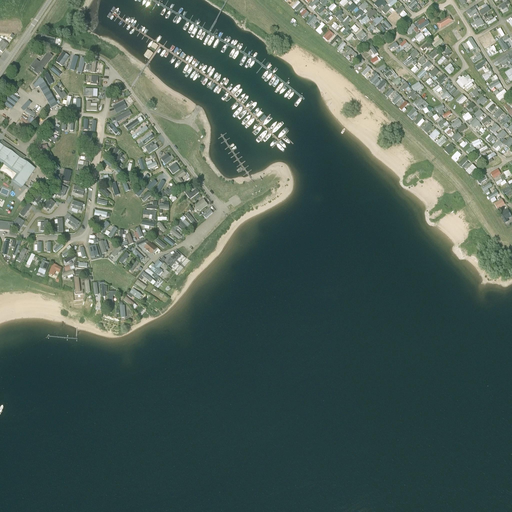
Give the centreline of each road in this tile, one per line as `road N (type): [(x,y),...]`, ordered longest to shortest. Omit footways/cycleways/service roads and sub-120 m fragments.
road 1 (residential): [(112,70),(221,210),(153,259)]
road 2 (residential): [(506,160),(384,47),(403,36)]
road 3 (residential): [(20,238),(87,234),(104,116)]
road 4 (residential): [(484,171),(355,51)]
